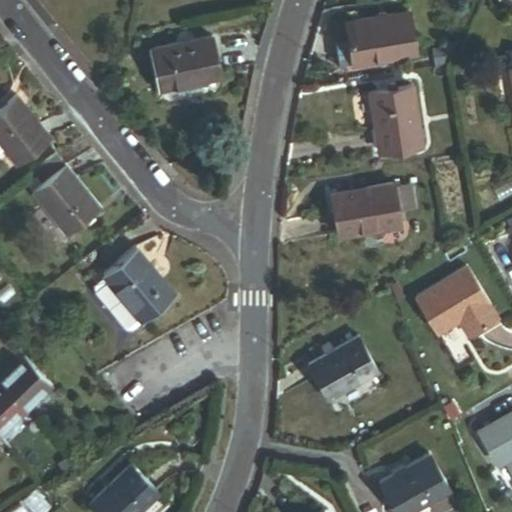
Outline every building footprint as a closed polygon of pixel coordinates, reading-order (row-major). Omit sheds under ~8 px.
[(406,12),(346,23),(348,39),(353,64),(377,60),(413,54),(406,12)] [(211,37),(151,49),(158,87),(219,75),(211,37)] [(353,64),(348,39),(333,41),(338,67),(344,66),(353,64)] [(378,68),(377,60),(353,64),(344,66),(345,73),(378,68)] [(386,91),(369,94),(379,153),(421,146),(411,87),(393,90),(386,91)] [(17,163),(50,137),(16,94),(0,107),(0,151),(5,148),(17,163)] [(99,205),(56,152),(32,171),(41,182),(33,189),(67,231),(80,221),(85,216),(99,205)] [(331,193),(338,235),(397,225),(395,211),(391,187),(390,183),(331,193)] [(391,187),(395,211),(414,208),(410,184),(391,187)] [(85,216),(80,221),(84,225),(89,220),(85,216)] [(141,320),(174,293),(136,245),(103,273),(104,274),(92,284),(92,289),(124,329),(128,329),(140,319),(141,320)] [(466,267),(416,296),(437,332),(458,319),(466,333),(482,325),(495,317),(466,267)] [(38,307),(30,313),(40,325),(47,319),(38,307)] [(307,363),(327,399),(376,371),(356,336),(332,350),(329,344),(322,348),(325,354),(307,363)] [(52,385),(24,355),(0,377),(0,383),(25,410),(52,385)] [(0,434),(25,410),(0,383),(0,434)] [(511,413),(479,432),(496,463),(504,458),(511,472),(511,413)] [(428,454),(380,481),(396,511),(406,511),(448,489),(428,454)] [(68,455),(57,461),(64,472),(76,464),(68,455)] [(132,463),(91,501),(101,511),(136,511),(159,491),(132,463)] [(23,501),(32,511),(42,511),(49,506),(34,490),(23,501)] [(159,491),(136,511),(161,511),(171,504),(159,491)]
